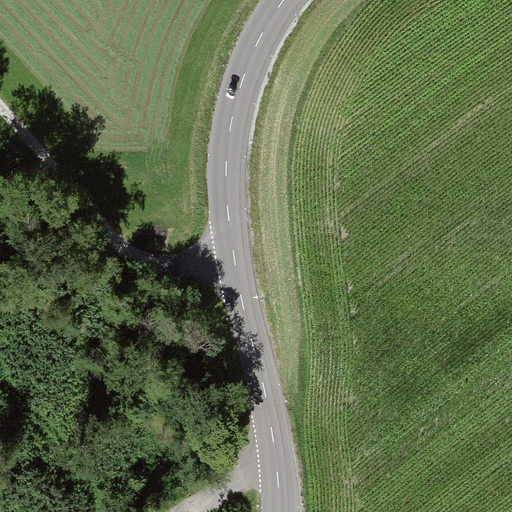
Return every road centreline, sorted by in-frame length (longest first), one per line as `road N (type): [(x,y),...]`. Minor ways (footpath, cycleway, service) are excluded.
road 1 (tertiary): [(278,511),(275,457),(226,259),(221,183),(235,73),(277,0)]
road 2 (track): [(226,259),(176,266),(136,260),(0,130)]
